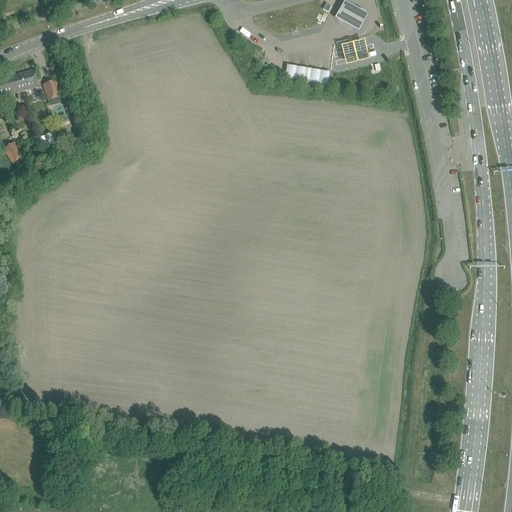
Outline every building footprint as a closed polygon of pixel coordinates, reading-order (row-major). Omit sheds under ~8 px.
[(326,4),(323,10),(328,13),(331,7),(326,4)] [(349,7),(344,4),(334,22),(339,25),(351,31),(358,36),(368,18),(360,14),(349,7)] [(368,43),(344,49),(345,53),(348,64),(350,69),(373,63),(372,58),(369,47),(368,43)] [(304,82),(306,70),(289,66),(286,79),(304,82)] [(332,74),(311,70),(309,83),(330,86),(332,74)] [(11,77),(11,78),(0,81),(0,96),(8,95),(9,96),(38,88),(34,71),(11,77)] [(43,85),(48,101),(60,98),(55,82),(43,85)] [(4,151),(13,164),(23,157),(13,143),(4,151)]
